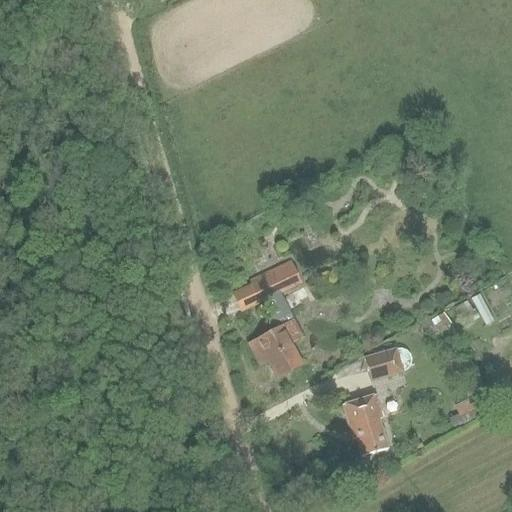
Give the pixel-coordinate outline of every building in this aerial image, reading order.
[(292,262),(229,292),(240,316),(303,286),(292,262)] [(294,323),(246,346),(257,370),(269,365),(276,381),(304,368),(294,346),(303,342),(294,323)] [(406,352),(401,350),(363,361),(370,383),(406,373),(409,371),(412,367),(412,362),(411,356),(406,352)] [(454,410),(457,417),(448,421),(454,432),(496,410),(487,393),(473,400),(475,403),(469,407),(467,404),(454,410)] [(376,400),(343,408),(349,434),(355,433),(362,461),(387,452),(379,423),(382,422),(376,400)]
